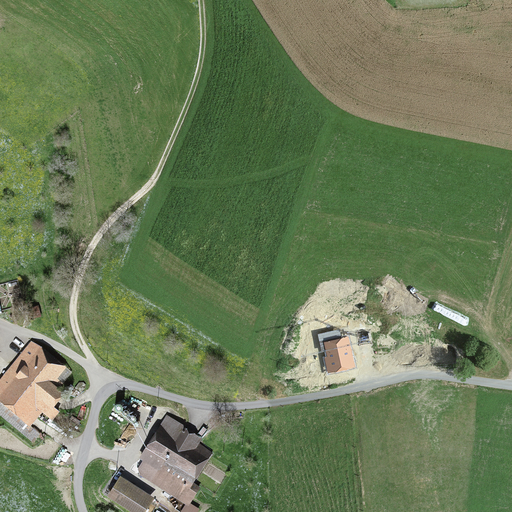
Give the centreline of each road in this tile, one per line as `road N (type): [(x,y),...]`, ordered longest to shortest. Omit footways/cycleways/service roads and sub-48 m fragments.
road 1 (track): [(105,379),(73,320),(77,278),(98,236),(161,166),(199,70),(201,0)]
road 2 (unclassified): [(105,379),(209,406),(306,398),(416,374),(511,386)]
road 3 (track): [(511,231),(488,319),(511,367)]
road 4 (unclassified): [(105,379),(79,464),(83,511)]
